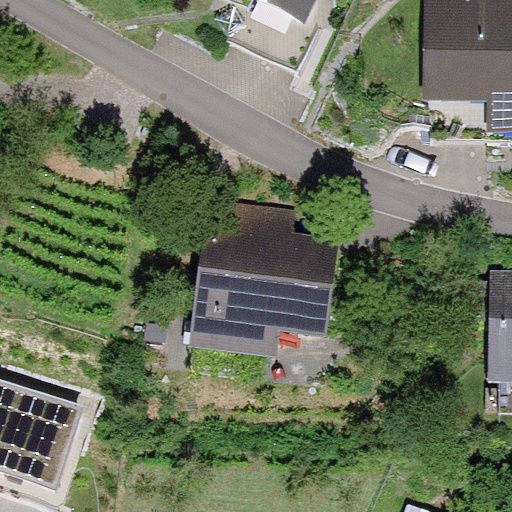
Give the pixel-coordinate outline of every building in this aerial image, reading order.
[(248,0),(307,27),(319,0),(248,0)] [(511,0),(427,0),(427,103),(493,103),(493,132),(511,132),(511,0)] [(209,202),(190,352),(278,362),(281,333),(322,338),(327,299),(334,244),(293,238),(296,213),(209,202)] [(511,271),(490,271),(490,387),(511,387),(511,271)] [(81,415),(0,387),(0,475),(54,494),(81,415)]
